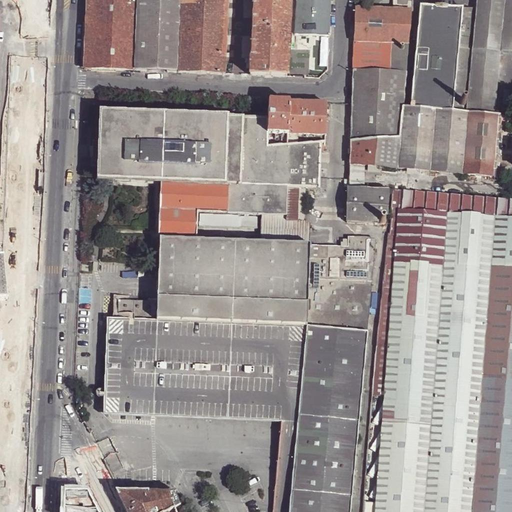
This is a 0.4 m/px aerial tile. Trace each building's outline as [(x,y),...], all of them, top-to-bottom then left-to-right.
[(84,69),(135,71),(138,0),(87,0),(84,60),(84,69)] [(138,0),(135,71),(178,73),(180,0),(138,0)] [(180,0),(178,73),(223,75),(223,70),(224,58),(226,0),(180,0)] [(226,0),(224,58),(236,58),(239,0),(226,0)] [(239,0),(236,58),(250,58),(252,0),(239,0)] [(289,0),(252,0),(250,58),(250,71),(249,76),(286,77),(288,27),(289,8),(289,0)] [(295,0),(295,8),(295,27),(294,35),(328,37),(329,14),(320,14),(320,0),(295,0)] [(329,14),(329,0),(320,0),(320,14),(329,14)] [(413,12),(412,0),(354,0),(351,105),(350,141),(400,138),(402,106),(405,72),(385,72),(387,43),(408,43),(411,12),(413,12)] [(476,0),(475,8),(465,113),(494,115),(500,53),(504,0),(476,0)] [(511,0),(504,0),(500,53),(511,53),(511,0)] [(465,113),(475,8),(462,8),(419,6),(410,107),(465,113)] [(405,72),(408,43),(387,43),(385,72),(405,72)] [(286,146),(289,102),(269,101),(268,120),(267,134),(275,134),(274,147),(286,146)] [(306,136),(307,103),(289,102),(286,146),(305,145),(306,136)] [(325,136),(325,104),(307,103),(306,136),(325,136)] [(400,138),(350,141),(349,164),(363,165),(494,177),(495,164),(499,121),(500,116),(494,115),(465,113),(410,107),(402,106),(400,138)] [(274,147),(267,147),(267,134),(268,120),(244,119),(228,118),(192,117),(170,116),(100,113),(99,142),(98,167),(97,180),(160,183),(159,210),(158,236),(194,239),(196,212),(228,214),(261,216),(280,217),(281,188),(304,189),(318,190),(320,143),(316,144),(311,144),(305,145),(286,146),(274,147)] [(98,167),(99,142),(89,142),(89,146),(89,167),(98,167)] [(348,188),(362,189),(363,165),(349,164),(348,188)] [(494,177),(502,178),(503,178),(504,165),(495,164),(494,177)] [(303,219),(304,189),(281,188),(280,217),(304,221),(303,219)] [(386,216),(388,189),(362,189),(348,188),(346,223),(377,225),(378,221),(378,216),(382,217),(386,216)] [(399,209),(401,190),(393,190),(390,219),(391,219),(389,234),(388,235),(383,282),(383,288),(393,289),(399,209)] [(511,217),(511,200),(401,190),(399,209),(511,217)] [(511,511),(511,217),(399,209),(393,289),(377,501),(376,511),(511,511)] [(259,242),(309,244),(309,221),(304,221),(280,217),(261,216),(259,242)] [(385,218),(382,217),(380,217),(378,220),(378,223),(380,225),(383,225),(385,224),(386,223),(386,220),(385,218)] [(350,511),(375,240),(373,237),(348,236),(347,246),(309,244),(259,242),(194,239),(158,236),(155,284),(155,302),(155,304),(117,301),(117,313),(117,319),(106,318),(103,393),(99,393),(99,392),(96,391),(93,392),(92,394),(92,397),(94,398),(97,399),(99,397),(103,397),(102,414),(285,423),(297,423),(295,448),(288,511),(350,511)] [(63,509),(63,511),(97,511),(95,506),(88,492),(64,491),(63,509)] [(136,504),(136,492),(136,491),(127,491),(127,492),(117,491),(116,492),(122,504),(136,504)] [(165,511),(172,508),(165,493),(148,493),(148,492),(136,492),(136,504),(122,504),(126,511),(165,511)] [(364,500),(363,511),(376,511),(377,501),(364,500)]
